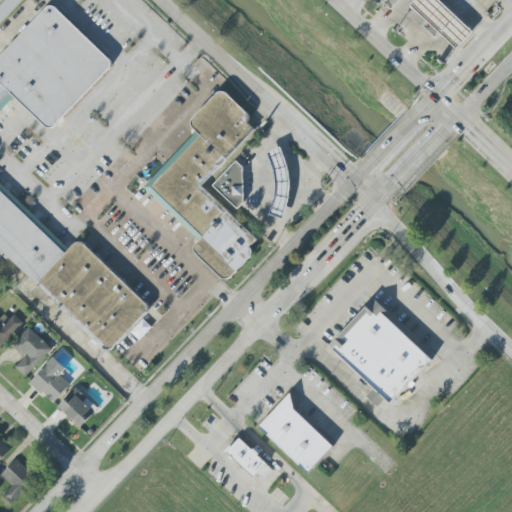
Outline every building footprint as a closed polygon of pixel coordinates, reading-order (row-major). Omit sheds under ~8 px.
[(3,0),(0,4),(0,22),(20,0),(3,0)] [(399,0),(385,0),(384,2),(391,9),(399,0)] [(456,49),(410,5),(414,0),(438,0),(472,32),(456,49)] [(114,63),(49,3),(0,55),(0,250),(107,350),(112,350),(147,312),(147,305),(78,240),(66,253),(0,191),(0,111),(13,97),(47,128),(53,128),(114,63)] [(250,248),(252,251),(252,254),(251,257),(231,278),(228,280),(225,280),(222,279),(195,253),(193,251),(193,247),(194,244),(203,235),(153,188),(201,136),(193,129),(192,126),(192,122),(193,119),(217,94),(220,92),(223,92),(226,93),(247,113),(249,115),(249,119),(247,122),(246,123),(253,130),(200,187),(257,240),(250,248)] [(270,215),(283,220),(287,210),(289,200),(290,190),(290,180),(288,169),(285,158),(280,147),(267,153),(272,163),(274,172),(276,181),(276,189),(275,198),(273,206),(270,215)] [(242,167),(243,202),(237,209),(212,186),(235,161),(242,167)] [(391,404),(330,347),(372,303),(433,360),(391,404)] [(13,315),(9,319),(4,315),(0,318),(0,347),(0,348),(23,324),(13,315)] [(52,349),(28,328),(11,346),(24,357),(14,367),(25,377),(52,349)] [(59,376),(66,369),(54,358),(30,383),(52,404),(70,385),(59,376)] [(95,412),(81,400),(84,397),(75,388),(57,407),(80,428),(95,412)] [(294,411),(332,447),(307,473),(258,427),(290,394),(294,411)] [(0,461),(11,450),(0,439),(0,461)] [(252,478),(226,453),(240,439),(266,464),(252,478)] [(11,486),(2,496),(12,504),(36,479),(16,459),(0,476),(11,486)]
